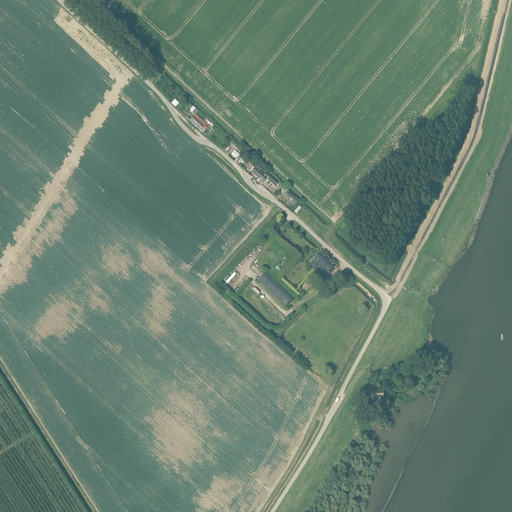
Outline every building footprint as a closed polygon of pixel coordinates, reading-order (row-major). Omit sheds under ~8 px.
[(190,121),(197,128),(203,134),(209,127),(204,123),(203,121),(204,121),(202,119),(201,120),(196,115),(195,116),(190,121)] [(240,148),(237,151),(238,152),(237,153),(239,154),(239,155),(241,157),(245,152),(243,150),(242,150),(240,148)] [(234,151),(230,155),(235,160),(239,155),(234,151)] [(251,173),(263,184),(267,180),(274,187),(279,181),(277,180),(275,182),(265,173),(263,176),(259,172),(261,169),(257,166),(258,166),(254,162),(252,164),(256,167),(251,173)] [(291,203),(294,200),(286,193),(287,191),(284,188),(280,193),(291,203)] [(287,203),(285,205),(293,211),(295,209),(287,203)] [(327,257),(321,252),(313,260),(328,274),(336,266),(330,261),(331,260),(327,257)] [(293,299),(264,272),(256,281),(285,308),(293,299)] [(384,390),(371,390),(372,402),(384,401),(384,390)]
